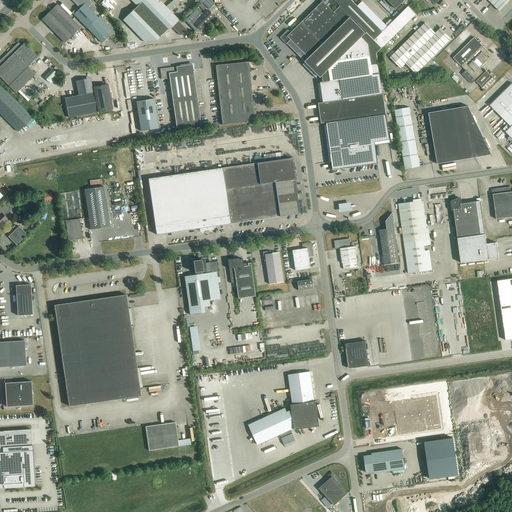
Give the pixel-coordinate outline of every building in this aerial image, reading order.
[(84,24),(97,11),(96,10),(97,9),(92,4),(92,3),(89,0),(71,0),(80,8),(74,14),(84,24)] [(131,0),(137,6),(123,20),(145,42),(157,40),(164,33),(164,34),(172,27),(181,36),(187,30),(178,21),(179,20),(159,0),(131,0)] [(209,9),(212,6),(214,4),(209,0),(201,0),(199,2),(201,4),(199,6),(203,10),(205,8),(201,4),(202,3),(209,9)] [(322,0),(323,1),(291,33),(288,30),(280,38),(287,44),(321,78),(322,76),(367,33),(382,49),(416,15),(409,7),(383,32),(351,0),(322,0)] [(386,0),(396,9),(405,0),(386,0)] [(510,0),(487,0),(499,11),(510,0)] [(80,28),(57,5),(42,20),(65,43),(80,28)] [(196,10),(193,12),(191,10),(183,19),(185,20),(184,21),(195,32),(195,31),(199,31),(200,30),(214,17),(207,10),(201,16),(196,10)] [(97,11),(84,24),(102,43),(110,35),(111,36),(114,32),(111,29),(100,16),(98,18),(95,14),(98,11),(97,11)] [(451,39),(440,29),(435,33),(425,23),(390,58),(401,69),(406,64),(416,74),(451,39)] [(455,33),(457,35),(466,27),(463,24),(455,33)] [(323,103),(318,103),(321,124),(326,123),(327,125),(331,154),(333,170),(336,170),(340,169),(378,164),(375,145),(375,142),(390,140),(387,122),(383,94),(382,94),(377,53),(382,49),(367,33),(322,76),(323,80),(323,82),(321,83),(320,83),(321,83),(323,102),(323,103)] [(487,56),(490,53),(474,37),(453,58),(461,66),(465,71),(462,74),(472,85),(476,82),(480,86),(484,91),(485,90),(485,91),(494,82),(493,82),(495,80),(494,79),(490,74),(486,70),(483,72),(480,69),(489,59),(487,56)] [(455,44),(457,45),(460,40),(455,38),(452,45),(454,46),(455,44)] [(28,67),(38,57),(24,43),(21,46),(18,43),(0,60),(0,77),(16,94),(35,74),(28,67)] [(248,62),(215,66),(222,125),(255,122),(248,62)] [(192,65),(160,69),(162,80),(169,79),(177,128),(201,125),(194,77),(197,77),(196,69),(193,70),(192,65)] [(78,95),(93,93),(90,79),(75,81),(78,95)] [(511,83),(490,105),(511,127),(506,132),(510,136),(508,139),(510,141),(511,139),(511,83)] [(32,117),(0,85),(0,113),(18,131),(32,117)] [(78,95),(64,98),(65,98),(68,118),(113,109),(108,85),(93,88),(94,92),(93,93),(78,95)] [(136,101),(140,131),(159,129),(154,99),(136,101)] [(468,106),(428,113),(437,164),(456,161),(455,159),(473,156),(469,135),(478,131),(470,113),(471,112),(468,106)] [(420,166),(409,108),(394,110),(405,169),(420,166)] [(490,155),(478,131),(469,135),(473,156),(455,159),(456,161),(490,155)] [(213,229),(213,226),(300,214),(292,158),(148,178),(156,235),(199,228),(200,231),(213,229)] [(90,230),(110,227),(104,187),(84,190),(90,230)] [(511,191),(511,192),(510,187),(494,189),(491,192),(492,195),(493,195),(496,219),(511,217),(511,191)] [(43,194),(45,202),(46,202),(46,201),(49,200),(49,201),(53,201),(52,192),(43,194)] [(452,202),(451,202),(453,210),(454,210),(461,263),(498,258),(496,243),(487,244),(483,216),(481,201),(480,201),(477,202),(469,203),(461,204),(460,198),(452,201),(452,202)] [(430,245),(430,240),(428,228),(425,229),(421,199),(413,200),(413,202),(398,204),(408,274),(432,270),(430,250),(425,251),(424,246),(430,245)] [(352,209),(351,202),(339,204),(341,211),(352,209)] [(0,214),(0,226),(3,223),(4,223),(8,219),(5,217),(11,210),(5,204),(0,209),(0,213),(0,214)] [(384,266),(399,263),(392,213),(386,221),(387,229),(379,230),(384,266)] [(68,241),(82,239),(79,219),(65,221),(68,241)] [(8,237),(16,245),(27,235),(19,226),(8,237)] [(349,239),(334,241),(335,249),(340,248),(342,263),(343,263),(343,269),(358,267),(357,261),(356,251),(355,248),(355,246),(352,247),(350,247),(349,239)] [(308,257),(313,257),(311,243),(302,244),(302,249),(292,251),(295,271),(310,268),(308,257)] [(270,251),(263,252),(265,265),(266,265),(269,284),(283,282),(279,252),(274,253),(273,252),(270,252),(270,251)] [(206,263),(206,258),(192,260),(194,273),(195,273),(196,275),(184,276),(190,315),(205,313),(203,302),(220,299),(217,277),(219,277),(217,262),(206,263)] [(255,296),(250,263),(243,264),(242,259),(239,259),(239,258),(227,260),(231,284),(236,283),(238,299),(255,296)] [(511,278),(497,281),(505,340),(511,339),(511,278)] [(313,289),(312,279),(297,282),(298,291),(313,289)] [(31,285),(16,286),(18,316),(33,315),(31,285)] [(72,303),(65,304),(54,305),(69,406),(141,396),(126,295),(72,303)] [(262,305),(268,305),(268,303),(271,302),(271,297),(262,297),(262,305)] [(315,351),(317,339),(313,338),(313,340),(307,339),(305,351),(310,352),(310,350),(315,351)] [(0,367),(26,366),(24,341),(0,342),(0,367)] [(282,344),(277,343),(274,353),(283,355),(284,351),(289,352),(289,349),(294,350),(296,342),(292,341),(292,342),(287,341),(287,343),(282,342),(282,344)] [(349,369),(369,366),(365,341),(345,344),(349,369)] [(285,408),(248,425),(257,445),(294,428),(294,430),(310,428),(318,417),(316,401),(314,401),(310,372),(288,375),(292,405),(291,406),(292,411),(287,412),(285,408)] [(31,381),(5,383),(6,407),(33,405),(31,381)] [(388,412),(390,427),(400,426),(402,435),(442,430),(437,395),(397,401),(398,410),(388,412)] [(175,422),(170,423),(146,426),(149,450),(191,445),(190,439),(178,440),(175,422)] [(0,488),(35,486),(32,429),(0,431),(0,488)] [(453,438),(424,442),(429,479),(458,475),(453,438)] [(405,469),(402,449),(372,453),(372,455),(366,456),(367,461),(365,461),(366,473),(374,472),(375,473),(405,469)] [(326,482),(318,488),(334,505),(347,493),(337,482),(339,481),(335,477),(332,473),(329,476),(325,480),(326,482)] [(299,488),(293,493),(295,495),(289,499),(300,511),(303,511),(312,505),(303,495),(305,494),(299,488)]
